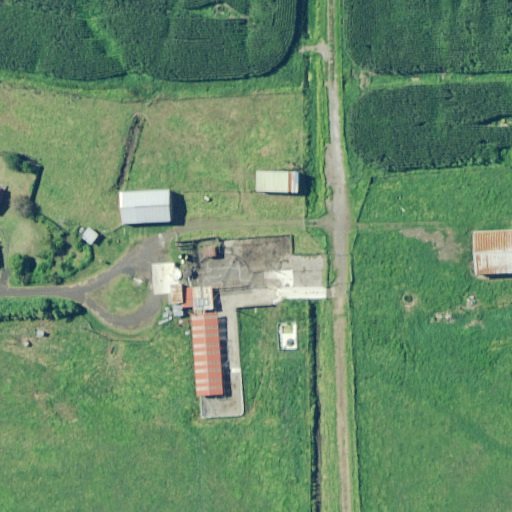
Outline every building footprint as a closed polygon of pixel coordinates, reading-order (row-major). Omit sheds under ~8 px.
[(300,193),(301,173),(258,171),(257,192),(300,193)] [(172,222),(171,191),(122,193),(124,224),(172,222)] [(99,235),(90,228),(83,238),(92,244),(99,235)] [(511,273),(511,231),(475,233),(477,275),(511,273)] [(193,315),(199,397),(225,395),(219,313),(207,314),(207,310),(213,309),(212,292),(217,292),(217,287),(193,288),(188,288),(188,285),(172,286),(173,304),(174,315),(187,315),(186,309),(194,308),(195,311),(201,310),(201,315),(193,315)]
